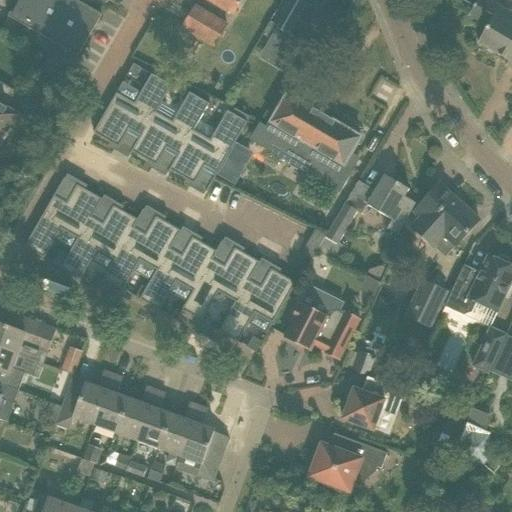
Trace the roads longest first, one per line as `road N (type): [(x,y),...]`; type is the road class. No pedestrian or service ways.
road 1 (residential): [(293,261),(62,153),(149,0)]
road 2 (residential): [(224,511),(256,407),(253,385),(239,372),(0,290)]
road 3 (tertiary): [(511,180),(457,121),(388,0)]
